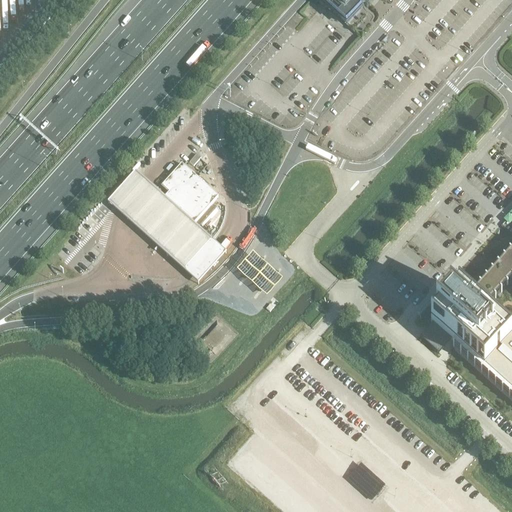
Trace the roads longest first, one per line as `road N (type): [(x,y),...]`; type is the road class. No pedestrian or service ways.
road 1 (motorway): [(0,256),(230,0)]
road 2 (motorway): [(165,0),(0,184)]
